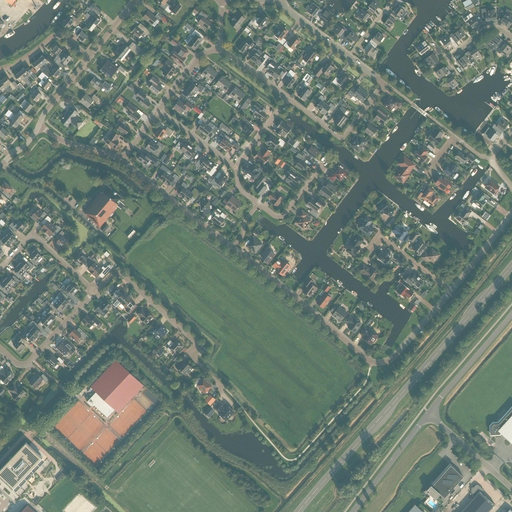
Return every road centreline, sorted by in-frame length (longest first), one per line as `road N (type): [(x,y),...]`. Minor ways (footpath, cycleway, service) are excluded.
road 1 (trunk): [(297,511),(511,265)]
road 2 (unclassified): [(231,248),(378,364),(400,351),(450,291)]
road 3 (residential): [(94,292),(121,273),(200,345),(190,357),(226,389)]
road 4 (unclassified): [(121,160),(231,248)]
road 5 (unclassified): [(511,313),(429,412)]
road 6 (unclassified): [(429,412),(352,511)]
